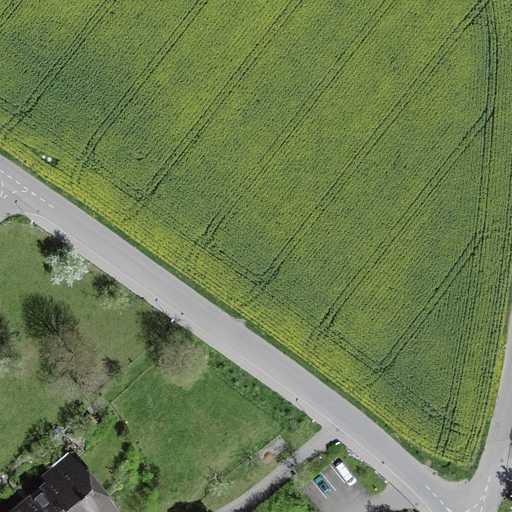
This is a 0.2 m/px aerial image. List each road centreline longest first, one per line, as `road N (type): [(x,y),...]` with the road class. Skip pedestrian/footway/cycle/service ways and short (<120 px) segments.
road 1 (unclassified): [(347,418),(16,182)]
road 2 (residential): [(228,511),(347,418)]
road 3 (unclassified): [(469,511),(491,464),(511,373)]
road 4 (unclassified): [(454,511),(347,418)]
